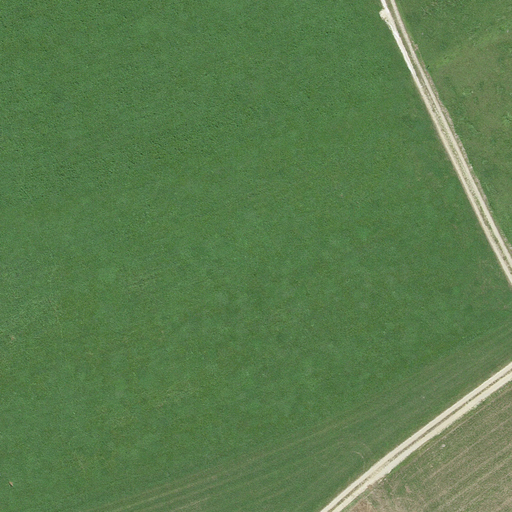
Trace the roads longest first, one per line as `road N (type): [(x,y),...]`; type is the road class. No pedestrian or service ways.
road 1 (track): [(511,285),(377,0)]
road 2 (track): [(332,511),(511,366)]
